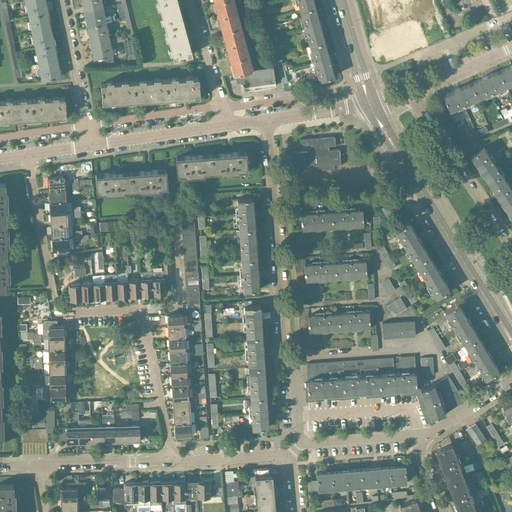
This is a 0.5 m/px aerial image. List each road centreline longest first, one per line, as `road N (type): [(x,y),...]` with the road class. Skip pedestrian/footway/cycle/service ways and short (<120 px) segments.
road 1 (residential): [(294,449),(266,119)]
road 2 (tertiary): [(511,341),(369,105)]
road 3 (residential): [(173,462),(142,313),(75,313)]
road 4 (residential): [(511,254),(409,95)]
road 5 (residential): [(91,145),(61,0)]
road 6 (residential): [(49,294),(26,155)]
road 7 (residential): [(35,464),(173,462)]
road 8 (residential): [(91,145),(227,126)]
road 9 (residential): [(227,126),(192,0)]
road 10 (residential): [(173,462),(294,449)]
